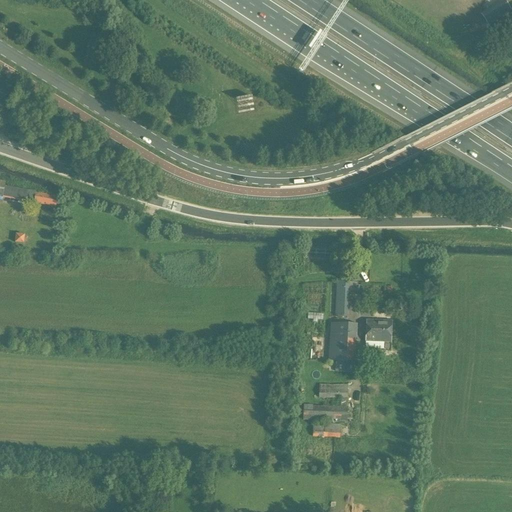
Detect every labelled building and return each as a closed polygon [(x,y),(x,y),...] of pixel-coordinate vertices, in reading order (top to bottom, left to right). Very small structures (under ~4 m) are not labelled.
[(5,188),(3,198),(29,202),(30,193),(5,188)] [(35,193),(33,203),(56,207),(57,197),(35,193)] [(336,281),(335,317),(347,317),(348,282),(336,281)] [(366,321),(365,342),(379,342),(379,350),(386,351),(386,343),(390,343),(391,322),(366,321)] [(330,325),(329,363),(336,363),(335,373),(350,374),(356,374),(356,364),(352,363),(353,342),(356,343),(357,326),(330,325)] [(303,406),(302,420),(312,421),(346,422),(347,408),(347,398),(347,385),(318,385),(318,398),(340,398),(340,407),(303,406)] [(312,424),(312,437),(340,438),(340,434),(347,434),(347,426),(340,426),(340,425),(312,424)]
